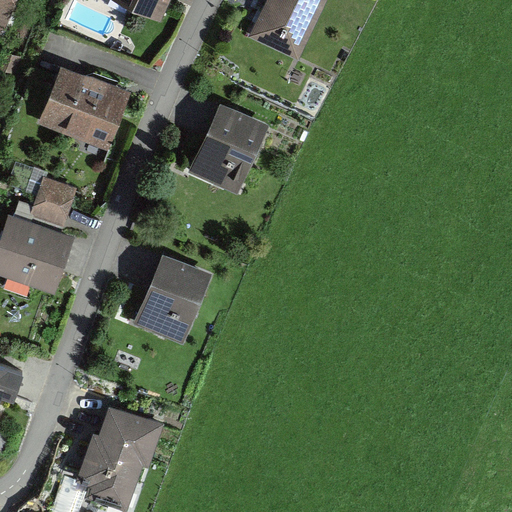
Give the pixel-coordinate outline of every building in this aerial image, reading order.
[(0,0),(0,29),(3,31),(13,0),(0,0)] [(168,0),(124,0),(161,17),(168,0)] [(330,0),(276,0),(258,38),(302,59),(330,0)] [(137,98),(66,71),(49,116),(120,142),(137,98)] [(272,125),(225,104),(195,172),(242,193),(272,125)] [(36,219),(19,213),(3,258),(70,281),(86,237),(68,230),(83,189),(51,178),(36,219)] [(214,275),(165,255),(139,318),(188,338),(214,275)] [(0,398),(2,392),(14,396),(23,371),(0,363),(0,398)] [(158,426),(113,411),(103,438),(96,436),(82,476),(95,481),(91,493),(110,499),(108,504),(127,511),(158,426)]
